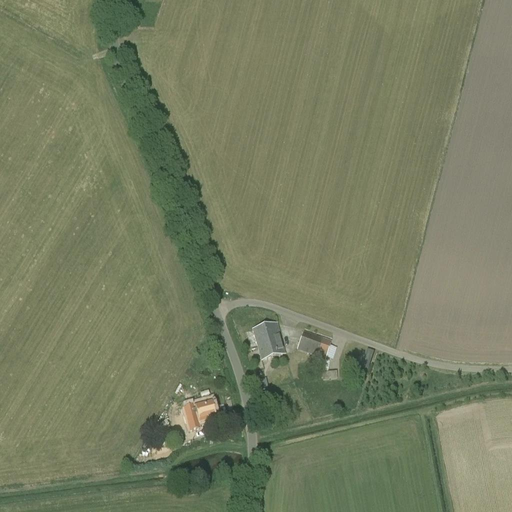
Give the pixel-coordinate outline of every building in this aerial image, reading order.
[(261,363),(285,356),(277,325),(252,332),(261,363)] [(325,362),(332,342),(303,333),(297,352),(325,362)] [(375,353),(365,349),(357,367),(368,371),(375,353)] [(337,380),(336,372),(321,374),(322,382),(337,380)] [(210,403),(194,407),(182,411),(182,414),(174,416),(178,431),(186,429),(188,434),(200,431),(199,425),(215,421),(210,403)]
